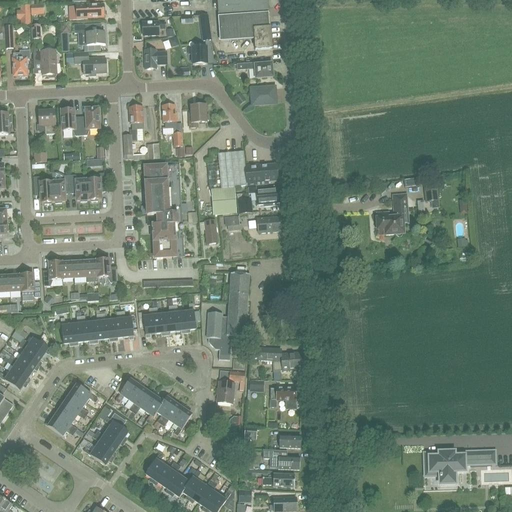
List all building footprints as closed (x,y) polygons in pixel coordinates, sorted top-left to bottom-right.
[(236,0),(240,53),(231,54),(231,65),(242,64),(242,59),(269,57),(268,56),(266,56),(266,49),(268,49),(267,41),(265,41),(265,35),(267,34),(266,26),(264,26),(264,20),(266,20),(265,4),(262,4),(262,0),(236,0)] [(30,16),(43,15),(43,5),(30,6),(30,16)] [(87,20),(87,19),(104,18),(104,15),(105,15),(105,10),(103,10),(103,5),(75,6),(75,21),(81,21),(87,20)] [(30,26),(29,7),(20,7),(21,26),(30,26)] [(184,12),(184,20),(196,20),(196,12),(184,12)] [(199,21),(202,43),(212,42),(209,20),(199,21)] [(143,37),(152,36),(158,36),(158,30),(166,30),(165,23),(158,24),(158,23),(152,23),(143,24),(143,37)] [(61,35),(68,34),(70,34),(70,25),(60,25),(61,35)] [(86,47),(105,46),(105,33),(100,33),(100,25),(74,26),(74,35),(77,34),(78,47),(80,47),(81,47),(86,47)] [(41,40),(40,26),(32,26),(32,41),(41,40)] [(3,28),(4,51),(14,51),(13,27),(3,28)] [(188,49),(189,55),(192,55),(192,66),(207,65),(207,54),(206,54),(206,49),(188,49)] [(33,50),(33,64),(34,72),(42,71),(42,76),(48,76),(48,78),(49,79),(54,79),(55,77),(55,76),(56,76),(56,64),(58,64),(59,63),(58,57),(57,55),(55,55),(55,52),(47,52),(47,51),(46,50),(33,50)] [(377,56),(376,56),(374,50),(366,54),(373,68),(381,64),(377,56)] [(13,60),(14,77),(20,77),(21,78),(25,78),(26,77),(27,77),(26,52),(19,52),(20,54),(13,55),(13,60)] [(74,54),(74,65),(83,65),(83,76),(89,75),(89,77),(96,77),(96,75),(106,75),(106,59),(94,60),(94,59),(88,60),(88,54),(74,54)] [(156,57),(156,55),(144,56),(145,71),(156,70),(156,66),(167,66),(166,57),(156,57)] [(255,70),(255,80),(273,79),(272,77),(274,77),(273,71),(272,71),(271,65),(261,66),(261,64),(237,65),(237,71),(255,70)] [(189,77),(189,69),(181,69),(182,77),(189,77)] [(251,90),(252,107),(276,105),(275,88),(251,90)] [(144,130),(143,107),(128,108),(129,125),(131,125),(132,131),(129,131),(129,136),(123,137),(124,161),(132,161),(145,161),(145,156),(132,156),(132,142),(143,141),(142,130),(144,130)] [(174,107),(162,108),(163,124),(165,123),(165,129),(162,130),(162,135),(173,135),(173,148),(182,148),(182,124),(176,125),(176,123),(177,123),(176,115),(175,115),(174,107)] [(189,115),(189,129),(198,129),(197,124),(206,124),(206,122),(208,121),(208,116),(206,116),(206,107),(190,107),(191,115),(189,115)] [(80,119),(81,137),(86,137),(89,131),(99,130),(98,110),(85,111),(86,119),(80,119)] [(81,137),(80,119),(74,119),(74,111),(61,112),(62,132),(72,132),(75,137),(81,137)] [(46,135),(55,135),(54,113),(38,113),(39,126),(37,126),(37,133),(46,133),(46,135)] [(0,135),(8,135),(7,115),(0,115),(0,135)] [(162,153),(163,141),(150,141),(150,153),(162,153)] [(235,188),(268,185),(268,183),(277,182),(277,181),(278,181),(276,166),(276,165),(254,167),(253,165),(244,166),(243,152),(217,156),(222,191),(218,192),(218,191),(212,192),(215,217),(237,214),(235,188)] [(46,153),(33,154),(34,164),(47,164),(46,153)] [(144,168),(147,217),(156,216),(157,226),(152,226),(154,260),(184,258),(179,166),(144,168)] [(97,181),(88,181),(89,201),(91,201),(91,202),(98,202),(97,201),(101,201),(100,193),(107,193),(106,175),(100,175),(97,181)] [(75,176),(69,177),(70,195),(76,194),(77,202),(80,202),(80,203),(87,203),(87,201),(88,201),(89,201),(88,181),(87,181),(78,182),(75,176)] [(52,183),(53,203),(55,203),(55,204),(62,204),(61,203),(65,203),(64,195),(70,195),(69,177),(64,177),(61,183),(52,183)] [(53,203),(52,183),(43,184),(39,178),(33,178),(34,197),(40,196),(41,204),(44,204),(44,205),(51,205),(51,203),(53,203)] [(439,209),(437,185),(424,186),(425,203),(431,202),(432,210),(439,209)] [(248,195),(256,194),(258,206),(263,206),(264,208),(273,207),(272,205),(277,204),(276,190),(265,191),(264,188),(248,189),(248,195)] [(377,222),(375,222),(375,228),(377,228),(377,231),(384,231),(385,236),(395,235),(395,236),(395,237),(396,237),(396,238),(397,239),(398,239),(399,239),(400,239),(401,239),(401,238),(402,238),(402,237),(403,237),(403,236),(403,235),(403,224),(408,224),(406,196),(393,197),(395,218),(389,218),(389,215),(376,216),(377,222)] [(253,214),(252,200),(237,201),(238,215),(253,214)] [(417,202),(419,219),(425,219),(424,201),(417,202)] [(238,217),(224,219),(225,228),(227,228),(227,232),(243,230),(242,225),(239,225),(238,217)] [(257,220),(258,235),(280,233),(279,218),(257,220)] [(203,222),(206,246),(218,245),(215,221),(203,222)] [(139,231),(133,232),(135,245),(142,244),(139,231)] [(465,240),(458,240),(458,248),(468,247),(468,242),(465,242),(465,240)] [(109,261),(97,262),(98,279),(107,278),(110,284),(116,284),(116,269),(109,269),(109,261)] [(98,279),(97,262),(96,262),(96,263),(85,263),(86,278),(97,278),(97,279),(98,279)] [(85,263),(73,264),(74,279),(86,278),(85,263)] [(62,281),(61,264),(49,264),(49,272),(43,273),(44,288),(50,287),(52,281),(62,281)] [(61,264),(62,281),(62,280),(74,279),(73,264),(61,265),(61,264)] [(248,276),(230,275),(228,318),(222,318),(222,315),(208,314),(207,339),(209,339),(208,343),(215,351),(219,352),(219,361),(230,362),(231,344),(231,337),(245,338),(248,276)] [(22,293),(21,276),(20,276),(20,277),(9,278),(9,293),(21,292),(21,293),(22,293)] [(33,276),(21,276),(22,293),(31,293),(34,299),(40,298),(39,283),(33,284),(33,276)] [(9,278),(0,278),(0,293),(9,293),(9,278)] [(99,302),(98,295),(87,295),(87,303),(99,302)] [(49,298),(44,303),(49,307),(53,302),(49,298)] [(183,313),(185,334),(190,334),(189,331),(195,330),(194,322),(201,322),(199,312),(193,313),(192,305),(188,305),(189,313),(183,313)] [(185,334),(183,313),(177,314),(176,306),(172,307),(175,332),(180,332),(181,335),(185,334)] [(175,332),(172,307),(168,307),(168,315),(163,316),(165,337),(170,336),(169,333),(175,332)] [(155,335),(152,309),(148,310),(149,317),(143,318),(143,313),(138,313),(139,329),(144,328),(145,339),(150,339),(149,335),(155,335)] [(157,316),(156,309),(152,309),(155,335),(160,334),(161,337),(165,337),(163,316),(157,316)] [(124,312),(120,313),(123,338),(128,338),(128,341),(133,340),(131,319),(125,320),(124,312)] [(123,338),(120,313),(116,313),(117,321),(111,322),(113,343),(117,342),(117,339),(123,338)] [(102,341),(100,315),(96,316),(97,323),(91,324),(93,345),(98,344),(97,341),(102,341)] [(104,315),(100,315),(102,341),(108,340),(108,343),(113,343),(111,322),(105,322),(104,315)] [(77,325),(71,326),(74,347),(78,347),(78,343),(83,343),(80,317),(76,318),(77,325)] [(84,317),(80,317),(83,343),(88,342),(89,346),(93,345),(91,324),(85,325),(84,317)] [(74,347),(71,326),(65,327),(64,319),(60,320),(63,345),(69,344),(69,348),(74,347)] [(38,343),(44,348),(48,342),(43,335),(38,343)] [(23,341),(21,344),(42,359),(45,354),(48,356),(50,352),(44,348),(38,343),(33,339),(29,345),(23,341)] [(42,359),(21,344),(18,347),(24,352),(21,357),(39,369),(41,365),(39,363),(42,359)] [(304,371),(303,354),(281,356),(281,351),(259,349),(258,362),(276,363),(277,372),(282,372),(282,373),(304,371)] [(11,357),(9,360),(30,375),(34,371),(36,372),(39,369),(21,357),(18,362),(11,357)] [(30,375),(9,360),(7,364),(13,368),(10,373),(27,385),(30,382),(27,380),(30,375)] [(245,361),(233,361),(233,370),(244,371),(245,361)] [(27,385),(10,373),(6,378),(0,373),(0,379),(19,392),(22,387),(25,389),(27,385)] [(230,373),(229,382),(240,383),(239,391),(243,392),(243,384),(244,384),(245,374),(230,373)] [(128,401),(140,384),(136,381),(135,384),(130,381),(115,402),(119,404),(123,398),(128,401)] [(247,382),(247,402),(249,402),(250,391),(263,391),(264,382),(247,382)] [(140,384),(128,401),(133,405),(128,411),(131,413),(132,414),(146,392),(142,389),(144,386),(140,384)] [(219,384),(216,404),(232,406),(235,385),(219,384)] [(70,389),(68,393),(85,405),(89,400),(95,404),(97,400),(76,386),(73,391),(70,389)] [(297,395),(296,389),(276,389),(276,390),(270,390),(270,401),(276,401),(276,402),(286,402),(286,410),(296,410),(296,403),(297,403),(297,400),(298,400),(298,395),(297,395)] [(146,392),(132,414),(135,416),(140,409),(145,413),(157,395),(153,393),(151,395),(146,392)] [(67,398),(65,403),(86,417),(88,414),(82,409),(85,405),(68,393),(65,396),(67,398)] [(157,395),(145,413),(150,416),(145,423),(149,425),(152,421),(156,414),(163,403),(159,401),(161,398),(157,395)] [(0,425),(13,406),(4,400),(5,399),(0,396),(0,425)] [(163,403),(156,414),(161,417),(154,427),(158,430),(161,426),(175,404),(171,401),(172,399),(168,396),(163,403)] [(59,405),(56,409),(74,421),(77,416),(83,421),(86,417),(65,403),(61,407),(59,405)] [(175,404),(161,426),(164,428),(168,422),(173,425),(185,407),(181,405),(180,407),(175,404)] [(185,407),(173,425),(178,428),(173,435),(177,437),(182,430),(188,421),(192,416),(187,413),(189,410),(185,407)] [(56,415),(53,419),(78,436),(80,433),(77,430),(70,426),(74,421),(56,409),(53,413),(56,415)] [(229,426),(240,426),(241,418),(233,417),(229,421),(229,426)] [(81,438),(78,436),(53,419),(50,424),(47,422),(44,426),(62,438),(65,433),(72,437),(79,441),(81,438)] [(107,432),(124,444),(127,440),(125,438),(128,434),(106,419),(104,423),(110,427),(107,432)] [(237,434),(237,427),(224,428),(225,435),(237,434)] [(256,429),(244,428),(243,436),(255,437),(256,429)] [(95,436),(95,435),(89,431),(86,435),(93,439),(92,439),(99,444),(95,449),(113,461),(116,456),(113,455),(116,451),(95,436)] [(97,432),(95,435),(95,436),(116,451),(119,446),(122,448),(124,444),(107,432),(103,437),(97,432)] [(300,450),(300,437),(280,436),(279,449),(300,450)] [(86,444),(83,442),(74,456),(80,461),(83,456),(80,454),(86,444)] [(113,461),(95,449),(92,453),(86,449),(83,453),(104,467),(108,463),(110,464),(113,461)] [(299,471),(300,458),(287,458),(287,452),(263,451),(262,460),(270,460),(269,469),(279,469),(279,471),(299,471)] [(452,452),(437,452),(438,456),(428,457),(428,475),(438,475),(439,486),(456,486),(455,474),(465,474),(464,456),(453,456),(452,452)] [(153,485),(165,466),(159,463),(163,456),(160,454),(152,466),(145,476),(150,479),(148,482),(152,484),(153,485)] [(37,479),(55,486),(63,464),(53,460),(52,465),(44,462),(37,479)] [(165,466),(153,485),(156,487),(157,484),(163,488),(177,466),(173,463),(169,470),(165,466)] [(180,468),(177,466),(163,488),(166,490),(164,493),(170,497),(181,478),(176,474),(180,468)] [(193,477),(183,494),(187,497),(185,499),(190,503),(201,484),(196,481),(200,475),(197,472),(193,477)] [(186,481),(181,478),(170,497),(172,498),(174,496),(179,499),(182,494),(183,494),(193,477),(190,475),(186,481)] [(273,488),(294,489),(295,476),(274,475),(274,477),(269,477),(269,480),(263,479),(262,486),(273,487),(273,488)] [(206,488),(201,484),(190,503),(192,505),(194,502),(200,506),(213,484),(210,481),(206,488)] [(217,486),(213,484),(200,506),(203,508),(201,511),(202,511),(208,511),(217,496),(212,492),(217,486)] [(217,496),(208,511),(218,511),(224,504),(232,509),(234,490),(230,488),(227,493),(222,499),(217,496)] [(238,504),(250,504),(251,491),(238,491),(238,504)] [(0,510),(2,511),(9,511),(8,511),(11,506),(0,498),(0,510)] [(296,511),(296,499),(274,499),(274,511),(296,511)]
